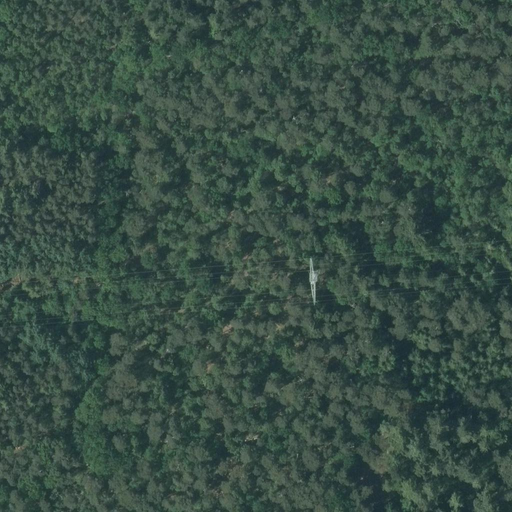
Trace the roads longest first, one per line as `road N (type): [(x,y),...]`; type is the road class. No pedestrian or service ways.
road 1 (track): [(400,511),(367,420),(0,481)]
road 2 (unknown): [(442,0),(126,62),(0,22)]
road 3 (track): [(83,467),(101,151),(115,134),(126,62)]
